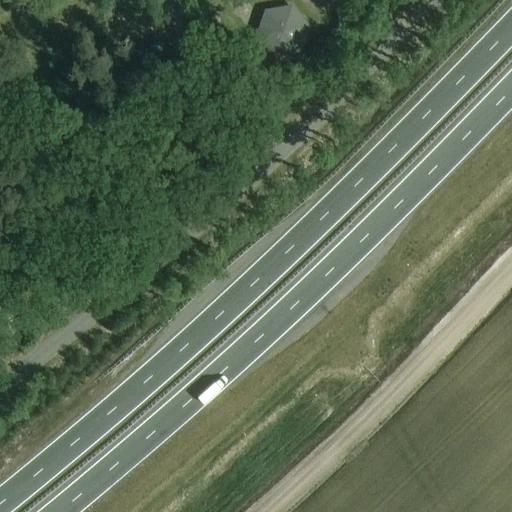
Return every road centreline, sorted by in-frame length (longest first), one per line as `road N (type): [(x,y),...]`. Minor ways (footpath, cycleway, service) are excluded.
road 1 (trunk): [(511,29),(288,251),(0,504)]
road 2 (trunk): [(60,511),(318,284),(511,89)]
road 3 (unclassified): [(0,386),(291,147),(429,0)]
road 4 (track): [(511,273),(265,511)]
